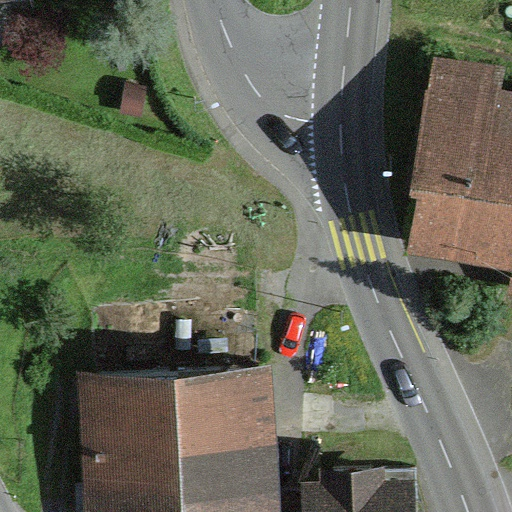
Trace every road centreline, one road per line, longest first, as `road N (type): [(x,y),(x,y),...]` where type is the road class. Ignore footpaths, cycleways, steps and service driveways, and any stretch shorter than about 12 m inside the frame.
road 1 (tertiary): [(341,122),(358,241),(378,303),(472,511)]
road 2 (residential): [(215,0),(256,91),(286,116),(341,122)]
road 3 (tertiary): [(352,0),(341,122)]
